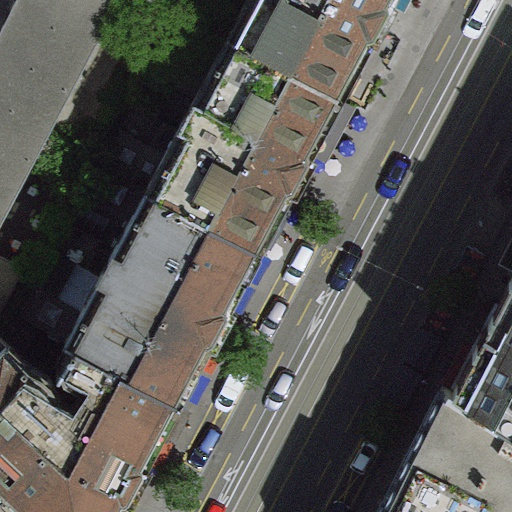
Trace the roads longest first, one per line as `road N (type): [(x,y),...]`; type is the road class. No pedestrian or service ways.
road 1 (secondary): [(488,0),(219,511)]
road 2 (secondary): [(289,511),(511,92)]
